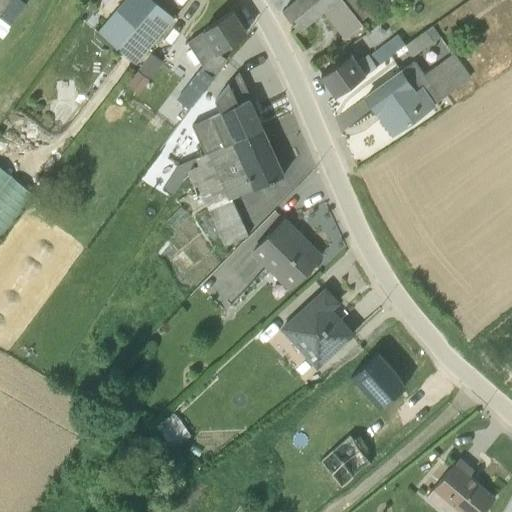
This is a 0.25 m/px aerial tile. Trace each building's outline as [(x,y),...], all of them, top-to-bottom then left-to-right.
[(0,36),(25,4),(19,0),(9,0),(0,12),(0,36)] [(123,0),(96,32),(135,65),(174,19),(151,0),(123,0)] [(294,0),(281,11),(298,32),(322,13),(344,40),(361,26),(359,23),(369,15),(357,0),(294,0)] [(245,33),(231,12),(186,42),(202,66),(176,100),(187,108),(224,60),(216,52),(245,33)] [(439,38),(432,27),(405,46),(412,57),(439,38)] [(350,54),(320,76),(335,96),(404,45),(397,35),(368,57),(366,55),(356,63),(350,54)] [(415,63),(365,96),(392,133),(469,76),(453,53),(424,74),(415,63)] [(150,54),(126,84),(137,93),(161,62),(150,54)] [(252,110),(255,108),(238,72),(213,97),(219,112),(191,125),(203,153),(261,129),(252,110)] [(196,186),(223,247),(247,236),(231,199),(282,175),(261,129),(203,153),(194,158),(197,165),(185,170),(192,188),(196,186)] [(169,193),(193,158),(176,164),(162,188),(169,193)] [(34,195),(0,169),(0,237),(2,239),(34,195)] [(323,255),(284,217),(249,252),(288,291),(323,255)] [(337,302),(325,289),(280,330),(315,368),(352,334),(330,309),(337,302)] [(402,380),(377,352),(350,377),(378,407),(394,392),(392,389),(402,380)] [(175,444),(192,431),(176,410),(159,423),(175,444)] [(370,458),(349,435),(320,460),(341,484),(370,458)] [(458,453),(425,492),(438,504),(440,502),(451,511),(477,511),(493,493),(467,471),(472,465),(458,453)]
